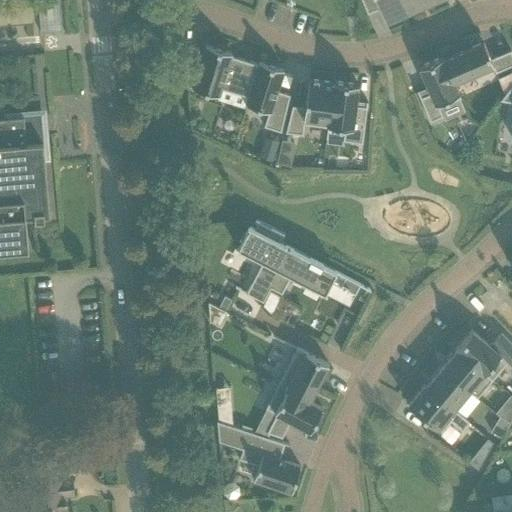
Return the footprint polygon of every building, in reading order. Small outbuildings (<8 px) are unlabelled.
[(0,0),(0,42),(22,39),(16,0),(0,0)] [(409,12),(403,0),(361,0),(367,14),(379,8),(385,22),(409,12)] [(430,3),(428,0),(403,0),(409,12),(430,3)] [(458,53),(443,59),(454,83),(456,82),(468,77),(492,66),(494,73),(511,64),(511,55),(510,50),(490,59),(483,42),(458,53)] [(247,97),(258,64),(231,55),(232,54),(205,45),(198,66),(186,63),(184,62),(186,86),(188,87),(218,96),(221,88),(247,97)] [(460,98),(454,83),(443,59),(442,57),(418,67),(427,87),(430,95),(421,99),(418,91),(418,90),(416,91),(429,122),(442,116),(438,108),(460,98)] [(258,62),(258,64),(247,97),(245,104),(268,112),(263,127),(280,132),(289,95),(276,91),(283,70),(258,62)] [(327,126),(332,81),(331,81),(331,82),(307,79),(304,107),(291,105),(285,133),(302,135),(303,125),(327,127),(327,126)] [(355,105),(357,84),(332,81),(327,126),(344,128),(342,141),(362,143),(367,101),(365,101),(364,106),(360,106),(355,105)] [(511,102),(511,84),(499,100),(511,102)] [(23,118),(0,119),(0,251),(28,250),(25,218),(33,217),(34,222),(44,221),(44,217),(48,216),(42,143),(40,143),(39,137),(31,138),(25,138),(23,118)] [(262,148),(260,156),(270,160),(272,152),(262,148)] [(284,236),(255,221),(251,228),(249,227),(237,249),(262,262),(246,293),(262,302),(269,287),(289,248),(281,243),(284,236)] [(359,284),(289,248),(269,287),(281,294),(290,276),(324,294),(330,283),(354,295),(359,284)] [(223,296),(217,307),(224,310),(230,300),(223,296)] [(226,311),(224,310),(217,307),(207,301),(207,320),(218,325),(226,311)] [(507,361),(508,361),(489,345),(471,330),(454,350),(455,351),(483,374),(491,381),(507,361)] [(511,345),(500,333),(489,345),(508,361),(507,361),(511,366),(511,345)] [(309,401),(328,364),(297,348),(277,385),(309,401)] [(455,351),(440,368),(468,392),(483,374),(455,351)] [(468,392),(440,368),(426,386),(454,409),(468,392)] [(309,431),(321,408),(309,401),(277,385),(265,408),(276,414),(266,432),(281,437),(290,421),(309,431)] [(454,409),(426,386),(424,385),(407,405),(437,429),(441,432),(450,421),(461,431),(469,422),(454,409)] [(228,401),(214,402),(216,421),(217,421),(230,425),(228,401)] [(511,407),(507,405),(499,417),(509,425),(511,419),(511,407)] [(500,439),(509,425),(499,417),(490,433),(500,439)] [(230,425),(217,421),(216,421),(218,441),(219,442),(242,449),(238,459),(258,465),(252,480),(291,493),(300,466),(279,459),(283,443),(230,425)] [(55,455),(68,475),(71,473),(72,475),(85,466),(84,465),(87,463),(85,440),(74,442),(55,455)] [(55,455),(6,489),(5,491),(5,493),(5,495),(7,496),(8,497),(10,497),(27,496),(28,511),(65,511),(64,495),(73,495),(71,479),(69,479),(68,475),(55,455)] [(230,499),(233,499),(237,495),(237,489),(232,485),(226,485),(222,489),(223,495),(227,499),(230,499)]
